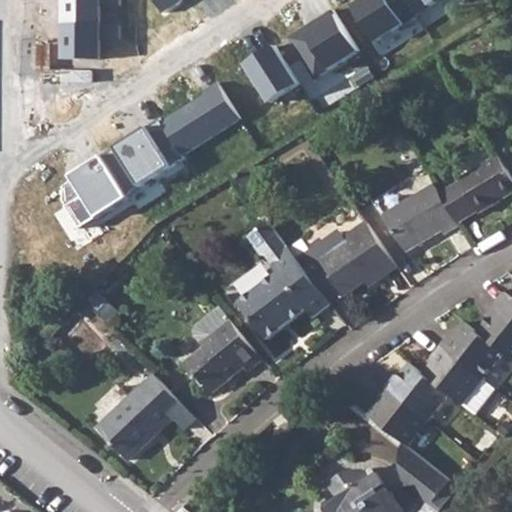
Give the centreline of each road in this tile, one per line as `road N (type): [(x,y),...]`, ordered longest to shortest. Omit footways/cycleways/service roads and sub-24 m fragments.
road 1 (residential): [(165,511),(271,417),(511,250)]
road 2 (residential): [(260,0),(0,165)]
